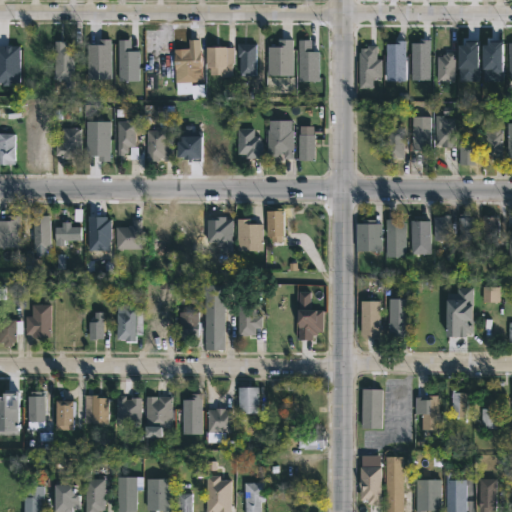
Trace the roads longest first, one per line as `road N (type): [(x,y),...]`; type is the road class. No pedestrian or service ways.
road 1 (residential): [(511,363),(0,365)]
road 2 (residential): [(511,12),(0,12)]
road 3 (residential): [(344,188),(0,186)]
road 4 (tertiary): [(345,511),(344,188)]
road 5 (tertiary): [(344,188),(344,0)]
road 6 (residential): [(511,189),(344,188)]
